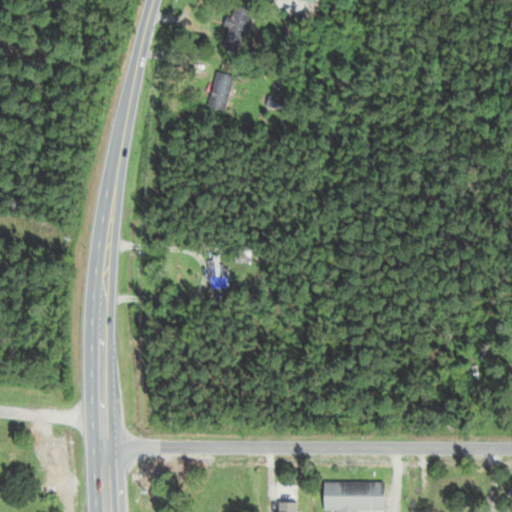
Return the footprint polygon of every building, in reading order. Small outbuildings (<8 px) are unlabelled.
[(241,51),(251,10),(233,6),(223,47),(241,51)] [(208,106),(224,112),(235,77),(219,72),(208,106)] [(234,262),(251,262),(251,250),(234,250),(234,262)] [(212,288),(229,288),(229,266),(219,266),(219,256),(212,256),(212,288)] [(499,389),(511,383),(497,355),(486,361),(499,389)] [(385,481),(325,482),(325,511),(337,511),(336,511),(358,511),(385,511),(385,481)] [(299,496),(287,496),(287,503),(272,503),(271,511),(309,511),(309,502),(299,502),(299,496)]
